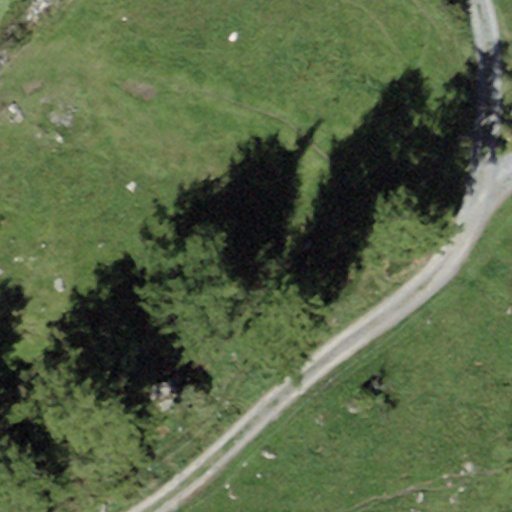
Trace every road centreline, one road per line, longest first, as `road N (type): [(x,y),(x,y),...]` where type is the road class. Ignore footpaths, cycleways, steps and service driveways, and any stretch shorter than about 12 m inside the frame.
road 1 (track): [(140,511),(203,470),(480,203)]
road 2 (track): [(480,203),(500,45),(482,0)]
